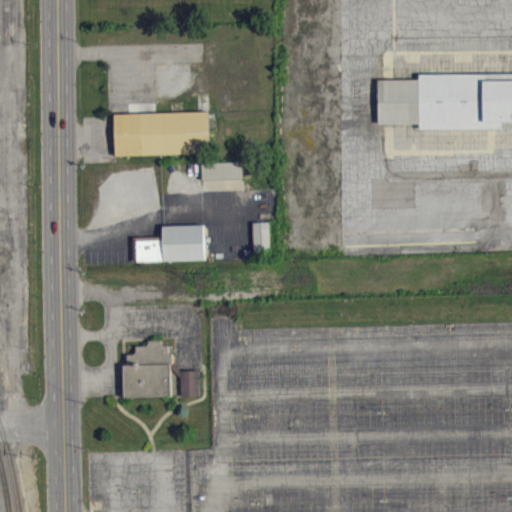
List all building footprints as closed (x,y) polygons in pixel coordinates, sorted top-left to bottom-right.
[(118,164),(213,162),(212,120),(117,122),(118,164)] [(246,198),(245,170),(204,171),(205,199),(246,198)] [(256,263),(273,262),(273,231),(256,231),(256,263)] [(208,269),(207,233),(165,234),(166,245),(135,246),(136,271),(208,269)] [(126,406),(202,405),(201,378),(173,378),(173,351),(150,351),(150,355),(138,355),(138,363),(128,363),(128,374),(125,374),(126,406)]
